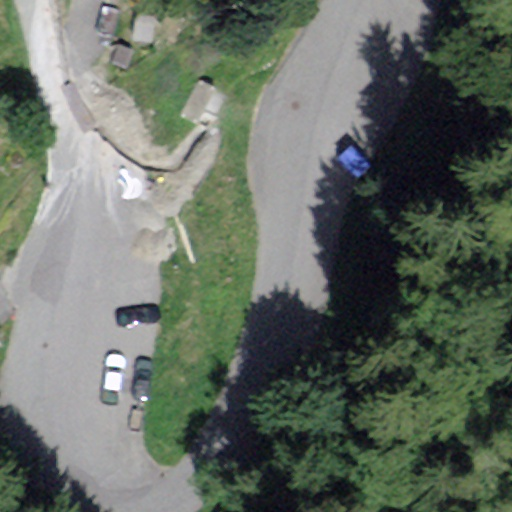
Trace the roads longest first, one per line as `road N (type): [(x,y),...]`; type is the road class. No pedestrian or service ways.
road 1 (unclassified): [(367,0),(264,345),(226,436),(198,478),(169,496),(142,500),(100,477),(82,418),(78,205)]
road 2 (unclassified): [(78,205),(68,117),(38,0)]
road 3 (residential): [(78,205),(0,311)]
